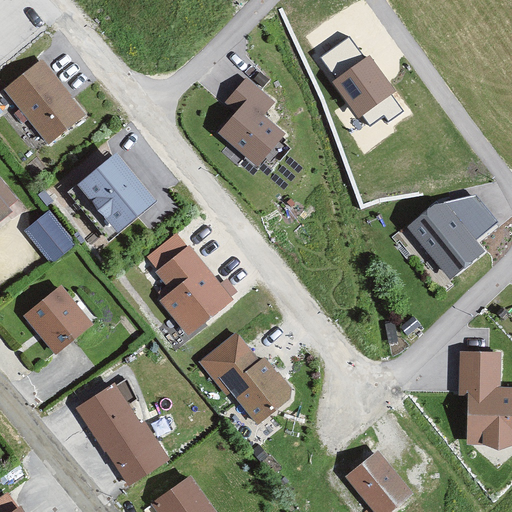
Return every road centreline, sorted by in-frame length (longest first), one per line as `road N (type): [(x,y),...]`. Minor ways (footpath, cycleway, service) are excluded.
road 1 (residential): [(141,117),(368,396)]
road 2 (residential): [(511,180),(374,0)]
road 3 (residential): [(368,396),(511,257)]
road 4 (residential): [(270,0),(141,117)]
road 5 (residential): [(0,385),(109,511)]
road 6 (residential): [(45,0),(141,117)]
